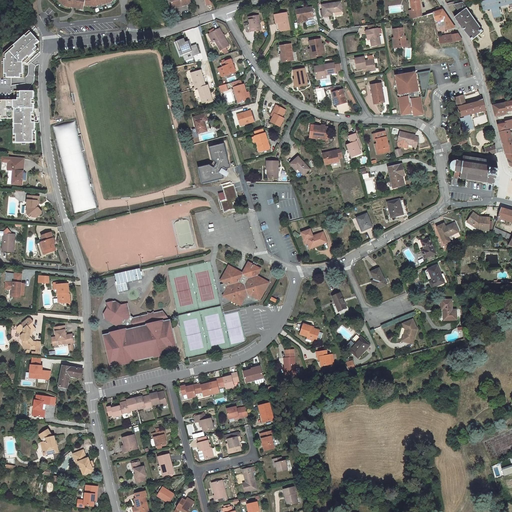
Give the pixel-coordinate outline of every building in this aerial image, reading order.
[(59,0),(66,6),(71,7),(71,3),(74,4),(73,7),(80,9),(81,6),(84,6),(93,6),(93,4),(96,3),(97,6),(111,2),(112,0),(59,0)] [(410,0),(414,19),(422,17),(419,0),(410,0)] [(511,0),(489,0),(484,1),(487,9),(491,8),(493,8),(493,10),(492,10),(494,17),(501,16),(499,8),(497,9),(496,7),(498,6),(511,2),(511,0)] [(341,2),(322,5),(323,10),(324,15),(324,17),(333,15),(332,13),(342,11),(341,2)] [(466,9),(462,3),(458,4),(455,5),(454,5),(461,13),(466,9)] [(312,7),(296,10),(298,22),(306,21),(305,18),(307,18),(314,17),(312,7)] [(459,23),(463,29),(470,39),(472,41),(483,31),(466,9),(461,13),(455,18),(459,23)] [(455,28),(442,10),(437,12),(434,13),(436,22),(444,19),(445,21),(447,31),(455,28)] [(290,30),(287,13),(275,15),(276,24),(280,23),(281,30),(281,31),(290,30)] [(436,22),(434,13),(427,15),(431,40),(435,39),(439,39),(438,37),(436,24),(436,22)] [(251,32),(261,30),(259,15),(248,17),(251,32)] [(226,48),(229,46),(219,28),(210,33),(214,41),(215,41),(220,51),(222,50),(226,48)] [(394,48),(404,47),(404,42),(406,42),(405,37),(404,37),(403,28),(393,30),(394,38),(395,41),(393,41),(394,48)] [(381,44),(378,29),(375,29),(369,30),(366,31),(368,39),(370,38),(371,39),(372,46),(381,44)] [(36,45),(40,42),(32,33),(28,37),(27,36),(15,46),(16,47),(7,55),(7,59),(5,59),(5,74),(8,74),(8,78),(21,78),(21,74),(23,74),(23,63),(23,61),(29,56),(30,57),(36,52),(34,50),(37,47),(36,45)] [(462,41),(458,34),(452,35),(438,37),(439,39),(440,44),(462,41)] [(184,38),(176,41),(179,51),(181,50),(183,55),(193,52),(189,41),(186,42),(184,38)] [(321,44),(321,39),(310,41),(311,49),(312,49),(314,57),(324,56),(321,44)] [(294,60),(291,44),(280,46),(282,54),(281,54),(281,56),(283,56),(285,62),(294,60)] [(16,47),(15,46),(5,54),(5,59),(7,59),(7,55),(16,47)] [(368,60),(365,61),(364,57),(355,59),(357,70),(363,69),(367,68),(367,70),(375,69),(374,59),(373,59),(368,60)] [(236,72),(231,59),(221,63),(223,67),(226,75),(236,72)] [(335,65),(334,63),(314,67),(316,77),(326,75),(336,73),(336,72),(335,65)] [(308,85),(305,69),(294,71),(295,80),(297,80),(298,87),(308,85)] [(205,85),(201,70),(191,73),(195,88),(198,88),(202,103),(212,100),(208,85),(205,85)] [(423,98),(422,91),(425,90),(424,86),(427,86),(429,72),(415,74),(414,74),(397,77),(401,98),(399,98),(400,103),(401,102),(403,110),(401,111),(402,116),(424,117),(422,110),(421,110),(420,103),(421,102),(420,98),(423,98)] [(385,102),(381,83),(379,84),(372,85),(371,85),(373,97),(375,97),(376,104),(385,102)] [(246,92),(244,84),(242,85),(233,87),(238,103),(249,99),(246,92)] [(335,92),(333,93),(334,97),(332,98),(331,98),(334,106),(347,102),(343,90),(342,90),(340,86),(334,87),(334,88),(335,92)] [(35,99),(34,91),(15,91),(15,100),(2,100),(2,103),(0,102),(0,115),(3,116),(3,118),(15,118),(17,118),(17,127),(15,127),(15,134),(17,134),(17,143),(33,143),(33,130),(36,130),(36,122),(33,122),(33,116),(35,116),(35,103),(33,103),(33,99),(35,99)] [(458,107),(461,117),(465,116),(470,115),(486,110),(483,100),(478,102),(466,105),(463,95),(455,98),(458,107)] [(511,101),(492,105),(495,114),(496,114),(498,115),(506,114),(506,111),(511,110),(511,101)] [(273,111),(275,112),(273,117),(270,122),(280,127),(284,118),(282,117),(286,110),(276,105),(273,111)] [(254,121),(251,111),(244,113),(244,114),(237,116),(240,126),(254,121)] [(207,120),(206,114),(193,118),(196,129),(198,134),(207,131),(204,121),(207,120)] [(470,115),(465,116),(465,118),(461,119),(464,131),(474,128),(470,115)] [(498,125),(499,132),(509,130),(511,129),(511,120),(505,122),(505,121),(499,122),(499,124),(498,125)] [(74,212),(95,207),(75,121),(53,126),(55,134),(62,133),(66,154),(61,155),(74,212)] [(327,142),(328,140),(329,127),(314,126),(313,138),(326,140),(325,141),(327,142)] [(499,132),(501,138),(511,136),(509,130),(499,132)] [(373,134),(374,140),(376,140),(377,144),(380,153),(390,151),(385,132),(373,134)] [(419,137),(415,136),(415,135),(400,132),(398,142),(398,144),(399,146),(406,148),(408,147),(408,144),(413,145),(412,146),(416,147),(419,137)] [(268,141),(265,133),(264,133),(256,136),(255,136),(255,137),(256,142),(260,152),(269,149),(269,147),(267,141),(268,141)] [(352,151),(350,154),(352,157),(361,153),(357,141),(358,140),(355,133),(349,136),(352,143),(347,145),(349,150),(351,149),(352,151)] [(501,138),(503,144),(511,141),(511,139),(511,136),(501,138)] [(511,141),(503,144),(503,146),(505,154),(511,154),(511,141)] [(223,142),(208,146),(211,159),(213,160),(211,165),(209,164),(198,167),(202,183),(223,178),(222,174),(225,175),(227,171),(225,170),(226,168),(230,167),(223,142)] [(495,145),(485,149),(487,156),(496,153),(495,145)] [(339,162),(338,156),(339,156),(339,158),(343,157),(341,149),(326,153),(323,154),(325,165),(339,162)] [(23,163),(24,163),(24,158),(2,156),(2,162),(8,162),(7,170),(13,170),(14,170),(14,162),(23,163)] [(296,170),(298,169),(304,175),(310,169),(298,156),(290,164),(296,170)] [(454,172),(455,172),(454,177),(460,178),(460,179),(461,179),(461,178),(487,182),(487,183),(488,183),(493,183),(493,184),(494,184),(494,183),(495,184),(495,183),(494,183),(495,178),(496,179),(497,177),(498,176),(497,176),(497,170),(498,170),(498,169),(498,168),(497,167),(497,163),(498,163),(498,162),(497,162),(497,161),(496,162),(491,161),(492,160),(491,160),(491,161),(464,157),(465,156),(464,156),(464,157),(463,157),(453,156),(452,162),(451,162),(452,163),(451,164),(450,166),(450,168),(451,168),(450,169),(451,169),(452,170),(453,171),(454,172)] [(278,178),(278,161),(267,161),(267,170),(269,170),(269,178),(278,178)] [(13,170),(12,184),(22,185),(22,180),(23,171),(23,163),(14,162),(14,170),(13,170)] [(402,164),(388,168),(392,183),(393,182),(394,188),(400,186),(400,185),(404,184),(402,176),(400,176),(400,174),(404,173),(402,164)] [(234,203),(240,202),(234,185),(223,188),(226,199),(220,201),(223,211),(229,210),(230,211),(235,209),(234,203)] [(25,206),(24,215),(28,219),(34,220),(42,213),(42,211),(39,208),(37,207),(37,203),(39,204),(39,196),(28,195),(27,206),(25,206)] [(399,199),(387,202),(391,216),(391,218),(404,215),(399,199)] [(511,211),(501,208),(497,221),(499,222),(500,218),(506,220),(511,223),(511,222),(511,211)] [(477,218),(478,216),(474,213),(467,222),(477,228),(480,229),(480,230),(489,230),(490,218),(481,217),(481,220),(477,218)] [(372,227),(367,214),(357,218),(359,223),(363,231),(372,227)] [(444,224),(437,227),(442,239),(444,244),(450,241),(450,240),(460,235),(458,232),(459,232),(455,224),(446,228),(444,224)] [(493,234),(511,242),(511,239),(511,235),(495,228),(493,234)] [(310,229),(301,233),(304,240),(305,244),(308,243),(310,248),(316,245),(316,246),(327,242),(323,232),(313,236),(310,229)] [(53,238),(51,232),(41,236),(43,241),(40,243),(44,255),(56,250),(54,244),(55,244),(53,238)] [(15,234),(4,233),(3,251),(14,252),(15,234)] [(436,254),(429,238),(421,241),(425,249),(421,250),(425,258),(436,254)] [(241,276),(240,272),(232,268),(227,269),(221,280),(224,282),(223,284),(220,284),(223,292),(225,293),(224,296),(242,306),(259,301),(269,283),(257,276),(260,269),(252,264),(247,266),(244,271),(245,275),(241,276)] [(428,269),(433,281),(430,282),(432,288),(445,282),(437,265),(428,269)] [(387,284),(379,268),(371,272),(374,280),(376,283),(373,284),(376,290),(387,284)] [(140,269),(115,274),(119,292),(128,290),(127,283),(143,279),(140,269)] [(13,297),(20,297),(20,295),(24,295),(25,286),(21,286),(21,283),(22,274),(15,273),(14,282),(14,283),(6,282),(6,289),(11,289),(13,290),(13,297)] [(38,275),(38,283),(49,283),(50,275),(38,275)] [(60,298),(61,298),(61,302),(62,303),(70,303),(70,294),(68,293),(67,284),(60,284),(60,282),(54,283),(54,290),(57,289),(58,294),(59,294),(60,298)] [(340,293),(332,296),(339,311),(347,308),(340,293)] [(452,310),(452,300),(441,300),(442,309),(444,309),(444,311),(444,320),(457,320),(457,314),(456,314),(456,310),(452,310)] [(166,318),(166,316),(163,311),(154,313),(154,312),(151,314),(147,313),(148,315),(134,318),(131,322),(127,319),(130,315),(128,304),(121,305),(115,301),(106,304),(108,308),(104,314),(105,318),(119,327),(120,332),(109,334),(110,334),(103,336),(110,366),(116,365),(117,365),(171,353),(171,352),(177,351),(170,320),(168,321),(166,318)] [(33,322),(31,319),(29,318),(23,323),(23,325),(21,325),(18,328),(18,331),(22,336),(21,338),(23,341),(26,341),(26,344),(27,346),(33,346),(33,342),(30,337),(30,335),(30,331),(32,332),(36,329),(33,325),(33,322)] [(311,326),(303,324),(300,334),(308,337),(311,337),(312,340),(316,341),(317,340),(320,341),(323,333),(319,332),(320,330),(311,327),(311,326)] [(405,333),(403,340),(413,343),(417,329),(408,326),(405,333)] [(56,337),(58,345),(71,343),(73,342),(74,342),(72,334),(66,335),(65,327),(55,329),(56,337)] [(351,341),(346,347),(349,350),(358,358),(371,345),(361,336),(355,344),(351,341)] [(327,355),(327,350),(317,352),(317,357),(318,357),(320,357),(320,360),(321,366),(331,364),(330,355),(327,355)] [(296,374),(294,353),(286,354),(286,358),(284,358),(285,367),(285,369),(284,369),(284,375),(296,374)] [(50,380),(51,370),(43,370),(44,365),(41,365),(42,357),(31,357),(29,378),(50,380)] [(345,363),(348,370),(355,368),(353,361),(345,363)] [(75,375),(82,376),(83,369),(63,366),(58,386),(58,390),(67,392),(70,376),(74,377),(75,375)] [(252,369),(243,372),(246,382),(255,380),(256,383),(257,384),(263,382),(264,381),(263,378),(261,368),(256,370),(255,367),(252,368),(252,369)] [(224,378),(226,386),(226,389),(234,387),(233,383),(237,381),(235,373),(231,374),(231,376),(226,377),(224,378)] [(209,383),(212,394),(219,393),(218,388),(223,387),(221,378),(216,379),(217,381),(209,383)] [(201,385),(201,383),(196,384),(199,393),(203,392),(204,396),(212,394),(209,383),(201,385)] [(188,398),(196,396),(195,394),(193,385),(191,386),(186,387),(185,385),(181,387),(183,395),(187,394),(188,398)] [(167,404),(164,393),(158,394),(157,393),(157,392),(150,394),(150,395),(150,397),(152,405),(160,403),(160,406),(167,404)] [(35,416),(44,417),(45,410),(44,410),(42,410),(43,404),(45,404),(49,405),(49,404),(50,397),(37,395),(36,400),(35,400),(34,409),(36,409),(35,416)] [(150,397),(143,399),(142,397),(142,396),(135,398),(137,409),(145,407),(145,409),(153,407),(152,405),(150,397)] [(137,409),(135,398),(127,400),(127,401),(128,403),(120,405),(121,406),(123,414),(130,412),(130,411),(134,410),(137,409)] [(270,403),(259,406),(261,416),(263,415),(265,422),(274,420),(270,403)] [(107,407),(110,416),(114,415),(114,417),(123,414),(121,406),(115,407),(112,408),(112,406),(107,407)] [(236,407),(227,409),(229,419),(235,418),(239,416),(239,418),(243,417),(243,416),(248,415),(246,407),(241,408),(237,409),(236,407)] [(206,419),(205,414),(201,415),(197,416),(194,416),(196,422),(199,421),(201,421),(202,425),(203,431),(213,428),(212,424),(211,418),(206,419)] [(152,434),(153,438),(154,437),(156,447),(157,446),(158,449),(162,448),(162,445),(166,444),(164,435),(166,435),(165,430),(162,431),(161,428),(156,429),(157,432),(152,434)] [(54,442),(56,441),(54,436),(53,436),(48,429),(40,435),(44,442),(41,442),(43,450),(46,449),(47,450),(48,453),(54,452),(54,453),(59,452),(57,445),(56,445),(54,446),(54,442)] [(274,436),(273,431),(260,434),(265,450),(274,448),(271,436),(274,436)] [(231,453),(241,450),(238,441),(241,440),(239,432),(235,433),(231,434),(225,436),(226,440),(228,439),(229,443),(231,453)] [(138,448),(134,435),(123,438),(125,445),(126,451),(138,448)] [(214,456),(212,448),(210,448),(209,444),(208,440),(207,440),(199,443),(198,443),(200,451),(203,450),(205,459),(214,456)] [(87,458),(83,450),(74,454),(77,463),(79,462),(84,474),(93,470),(92,466),(90,462),(88,458),(87,458)] [(172,466),(169,454),(159,456),(162,469),(161,469),(163,476),(164,476),(173,473),(171,467),(172,466)] [(282,461),(281,457),(273,459),(274,463),(276,463),(276,466),(278,472),(288,469),(285,460),(282,461)] [(136,478),(137,482),(146,480),(145,476),(147,476),(144,466),(141,467),(139,461),(132,463),(133,469),(135,469),(136,474),(137,478),(136,478)] [(252,467),(243,470),(246,480),(247,480),(248,482),(246,483),(243,483),(245,492),(257,489),(253,472),(252,467)] [(226,497),(222,480),(212,483),(215,495),(214,495),(215,500),(226,497)] [(97,498),(98,486),(86,485),(85,500),(79,500),(78,506),(84,507),(85,505),(94,506),(95,498),(97,498)] [(298,503),(294,486),(283,489),(285,496),(287,496),(289,505),(298,503)] [(157,496),(168,503),(174,493),(163,487),(157,496)] [(148,511),(149,511),(145,497),(147,496),(146,491),(136,493),(137,498),(135,499),(137,507),(137,511),(148,511)] [(188,511),(192,506),(185,502),(186,501),(182,498),(177,507),(181,510),(183,511),(188,511)] [(257,511),(258,511),(259,510),(257,502),(247,504),(248,511),(257,511)]
